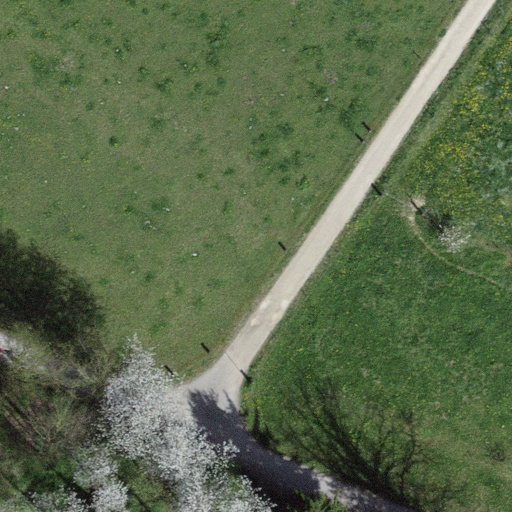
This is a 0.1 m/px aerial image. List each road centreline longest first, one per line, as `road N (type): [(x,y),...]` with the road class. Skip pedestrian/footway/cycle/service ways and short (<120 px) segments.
road 1 (track): [(195,426),(482,0)]
road 2 (track): [(0,331),(195,426)]
road 3 (track): [(195,426),(369,511)]
